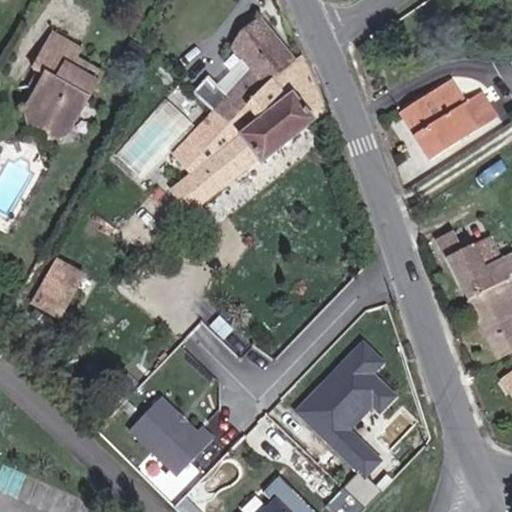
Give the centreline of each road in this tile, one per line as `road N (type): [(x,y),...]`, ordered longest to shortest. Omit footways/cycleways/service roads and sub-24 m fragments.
road 1 (tertiary): [(320,33),(493,498)]
road 2 (unknown): [(154,511),(0,370)]
